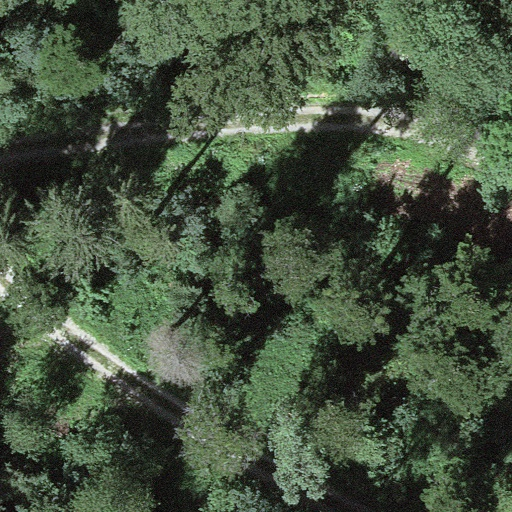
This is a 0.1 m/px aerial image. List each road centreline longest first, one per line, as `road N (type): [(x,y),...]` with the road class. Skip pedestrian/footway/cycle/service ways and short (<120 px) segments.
road 1 (track): [(511,159),(421,117),(233,121),(0,143)]
road 2 (track): [(0,277),(117,380),(337,511)]
